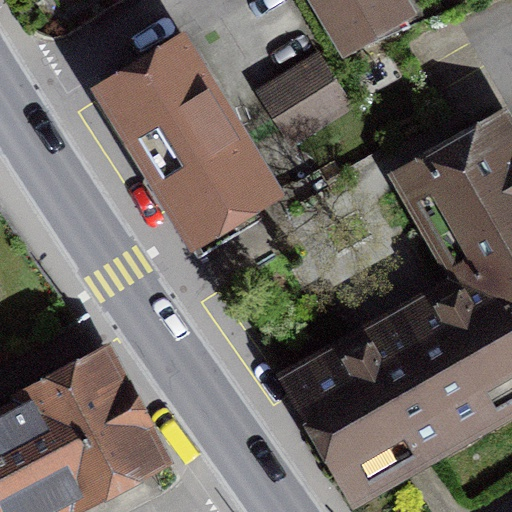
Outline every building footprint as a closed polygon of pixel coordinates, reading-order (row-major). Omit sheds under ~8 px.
[(392,0),(316,0),(348,54),(408,27),(392,0)] [(104,91),(193,236),(270,189),(182,44),(104,91)] [(346,105),(317,59),(266,91),(295,138),(346,105)] [(299,385),(355,483),(511,392),(511,163),(493,130),(414,175),(476,283),(299,385)] [(0,417),(0,511),(42,511),(151,455),(103,363),(0,417)]
